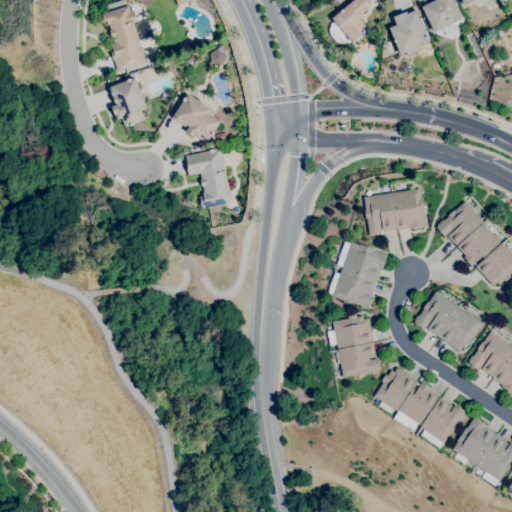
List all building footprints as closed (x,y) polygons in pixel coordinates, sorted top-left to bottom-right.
[(365,0),(371,6),(359,16),(364,20),(363,21),(369,28),(365,32),(363,34),(363,33),(359,36),(358,36),(351,42),(350,41),(346,44),(346,43),(339,43),(335,41),(334,40),(333,39),(332,38),(332,37),(331,37),(331,36),(331,35),(330,35),(330,34),(329,34),(329,33),(329,32),(329,31),(329,30),(329,29),(329,28),(329,27),(330,27),(330,26),(331,25),(330,24),(333,21),(331,18),(352,0),(365,0)] [(434,32),(421,7),(433,0),(453,0),(462,18),(434,32)] [(117,71),(114,60),(113,60),(111,51),(113,51),(111,44),(114,43),(112,37),(111,38),(109,30),(110,30),(109,25),(107,25),(106,21),(104,22),(102,14),(128,5),(130,11),(133,10),(137,22),(133,23),(141,46),(142,46),(144,53),(143,53),(146,62),(117,71)] [(406,55),(405,52),(399,55),(388,27),(396,24),(393,17),(406,11),(407,13),(415,10),(429,43),(419,47),(419,46),(418,47),(419,50),(406,55)] [(487,47),(479,45),(480,39),(488,41),(487,47)] [(369,53),(362,49),(366,40),(374,44),(369,53)] [(218,66),(210,62),(209,53),(217,48),(218,47),(219,47),(219,46),(221,47),(220,48),(225,51),(225,52),(225,61),(218,66)] [(125,127),(121,118),(117,120),(115,115),(114,115),(111,106),(114,105),(108,87),(127,80),(127,79),(130,78),(130,79),(134,77),(139,89),(140,89),(142,95),(147,109),(142,110),(145,119),(133,124),(130,126),(130,125),(125,127)] [(208,139),(200,134),(198,138),(194,135),(193,136),(185,131),(187,128),(172,118),(172,117),(172,116),(183,100),(182,100),(184,97),(185,97),(187,94),(198,101),(199,99),(204,103),(204,104),(215,112),(212,116),(220,121),(213,132),(214,133),(212,136),(211,135),(208,139)] [(217,142),(215,134),(225,132),(226,140),(217,142)] [(201,208),(200,206),(199,206),(198,199),(199,198),(199,196),(203,195),(202,192),(203,192),(202,186),(201,186),(199,179),(201,179),(199,173),(189,175),(185,156),(209,150),(215,148),(216,149),(220,148),(222,158),(223,158),(224,164),(223,164),(230,192),(232,198),(230,198),(231,202),(201,208)] [(369,235),(366,219),(365,219),(364,210),(365,210),(363,197),(419,188),(421,197),(424,214),(423,214),(424,220),(425,220),(426,225),(425,225),(425,227),(409,229),(408,228),(396,230),(396,229),(382,231),(381,224),(380,224),(381,233),(369,235)] [(492,285),(475,267),(481,261),(479,259),(471,266),(463,257),(465,255),(447,236),(452,231),(451,230),(444,237),(435,227),(437,226),(436,225),(442,219),(443,220),(448,216),(447,216),(454,209),(454,210),(464,201),(483,222),(482,223),(500,243),(501,242),(511,254),(511,272),(509,275),(510,276),(504,282),(503,281),(498,285),(496,282),(492,285)] [(366,309),(360,307),(360,306),(352,303),(352,304),(343,301),(344,300),(332,296),(332,294),(327,292),(331,280),(336,282),(350,242),(358,245),(359,244),(375,249),(375,250),(387,255),(381,270),(380,269),(376,281),(375,281),(370,294),(364,292),(363,293),(372,296),(368,308),(366,308),(366,309)] [(346,253),(340,251),(343,244),(348,245),(346,253)] [(459,351),(426,329),(430,323),(429,322),(424,330),(413,323),(415,321),(413,320),(417,315),(418,316),(423,309),(422,308),(427,301),(428,302),(435,291),(482,323),(473,337),(475,338),(470,345),(468,344),(465,349),(462,347),(459,351)] [(342,377),(342,376),(337,377),(334,365),(340,364),(336,344),(329,345),(327,331),(333,330),(332,321),(348,318),(347,316),(356,314),(356,316),(362,315),(363,319),(368,318),(373,342),(375,357),(368,358),(369,360),(378,358),(380,370),(377,371),(378,372),(373,373),(373,371),(364,373),(364,374),(356,376),(355,375),(342,377)] [(511,394),(501,387),(502,385),(491,378),(492,377),(481,369),(485,363),(484,362),(478,370),(467,363),(469,361),(468,360),(471,355),(472,356),(477,349),(482,341),(482,342),(490,331),(511,346),(511,394)] [(439,448),(427,439),(420,434),(423,430),(419,427),(420,426),(417,424),(413,429),(406,425),(410,419),(398,411),(397,412),(373,396),(382,382),(381,381),(385,374),(387,375),(390,370),(393,372),(396,368),(417,382),(413,389),(415,390),(421,382),(431,389),(430,390),(440,397),(452,405),(448,411),(449,412),(454,404),(465,411),(464,413),(464,414),(460,420),(459,420),(456,425),(451,433),(451,432),(444,443),(442,443),(439,448)] [(412,430),(415,423),(395,412),(391,419),(412,430)] [(499,481),(466,459),(464,463),(454,457),(457,453),(452,449),(457,442),(456,441),(466,427),(473,417),(487,426),(486,427),(497,434),(496,435),(507,443),(503,449),(505,450),(510,442),(511,443),(511,461),(511,463),(507,471),(506,470),(499,481)]
